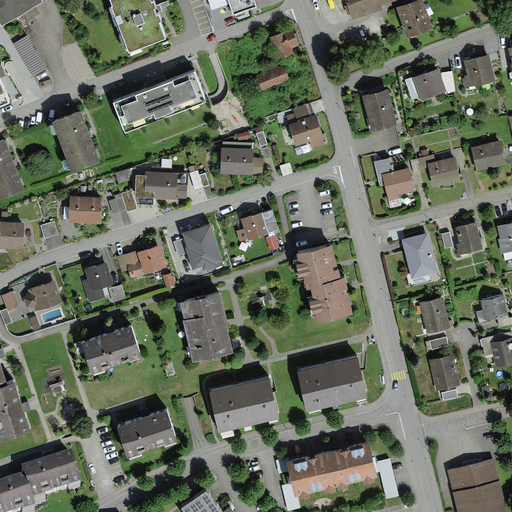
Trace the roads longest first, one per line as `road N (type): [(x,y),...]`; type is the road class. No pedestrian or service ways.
road 1 (residential): [(349,163),(58,254),(0,282)]
road 2 (residential): [(299,6),(0,121)]
road 3 (residential): [(405,410),(224,457),(104,511)]
road 4 (residential): [(328,87),(511,20)]
road 5 (residential): [(365,231),(405,410)]
road 6 (residential): [(511,192),(365,231)]
